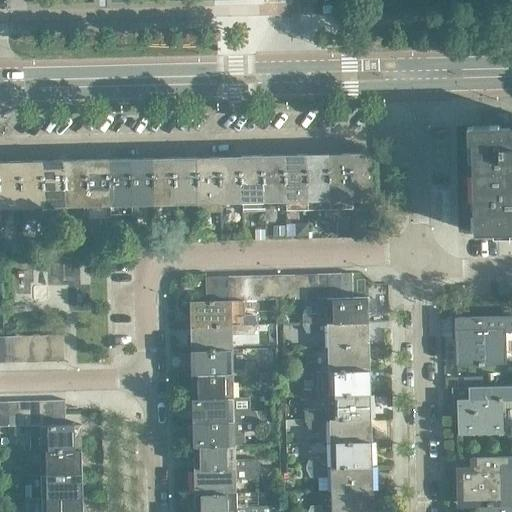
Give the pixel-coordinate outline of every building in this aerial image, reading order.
[(511,232),(511,127),(500,128),(500,125),(472,126),(474,233),(511,232)] [(353,196),(352,156),(351,156),(342,157),(342,153),(329,154),(329,157),(330,157),(331,197),(342,196),(342,200),(353,199),(353,196)] [(375,199),(374,156),(364,156),(364,153),(351,153),(351,156),(352,156),(353,196),(364,196),(364,199),(375,199)] [(309,197),(308,157),(307,157),(298,158),(298,154),(285,155),(285,158),(286,158),(287,198),(298,197),(298,201),(309,200),(309,197)] [(330,157),(329,157),(320,157),(320,154),(307,154),(307,157),(308,157),(309,197),(320,197),(320,200),(331,200),(331,197),(330,157)] [(265,198),(264,159),(263,159),(254,159),(254,155),(241,156),(241,159),(242,159),(243,199),(254,199),(254,202),(265,202),(265,198)] [(286,158),(285,158),(276,158),(276,155),(263,155),(263,159),(264,159),(265,198),(276,198),(276,201),(287,201),(287,198),(286,158)] [(220,160),(219,160),(210,160),(210,156),(197,157),(197,160),(198,160),(199,200),(210,200),(210,203),(221,203),(221,199),(220,160)] [(242,159),(241,159),(232,159),(232,156),(219,156),(219,160),(220,160),(221,199),(232,199),(232,202),(243,202),(243,199),(242,159)] [(199,200),(198,160),(197,160),(188,160),(188,157),(175,157),(175,161),(176,161),(177,204),(199,203),(199,200)] [(154,161),(153,161),(144,161),(144,158),(131,158),(131,162),(132,162),(133,201),(144,201),(144,204),(155,204),(155,201),(154,161)] [(176,161),(175,161),(166,161),(166,158),(153,158),(153,161),(154,161),(155,201),(166,201),(166,204),(177,204),(176,161)] [(110,162),(109,162),(101,162),(100,159),(87,159),(87,163),(88,163),(89,202),(89,203),(100,202),(100,206),(111,205),(111,202),(110,162)] [(133,201),(132,162),(131,162),(122,162),(122,159),(109,159),(109,162),(110,162),(111,202),(111,205),(112,218),(134,218),(133,201)] [(67,203),(66,163),(65,163),(57,163),(56,160),(43,160),(43,164),(44,164),(45,204),(56,203),(56,207),(67,206),(67,203)] [(89,202),(88,163),(87,163),(79,163),(78,160),(65,160),(65,163),(66,163),(67,203),(78,203),(78,206),(89,206),(89,203),(89,202)] [(22,164),(21,164),(13,164),(12,161),(0,161),(0,175),(1,205),(12,204),(12,208),(23,207),(23,204),(22,164)] [(44,164),(43,164),(35,164),(34,161),(21,161),(21,164),(22,164),(23,204),(34,204),(34,207),(45,207),(45,204),(44,164)] [(353,298),(352,273),(340,274),(340,298),(353,298)] [(306,299),(305,274),(294,275),(294,299),(306,299)] [(317,299),(317,274),(305,274),(306,299),(317,299)] [(329,299),(328,274),(317,274),(317,299),(328,299),(329,299)] [(340,298),(340,274),(328,274),(329,299),(340,298)] [(264,300),(263,275),(252,276),(252,300),(264,300)] [(276,300),(275,279),(275,275),(263,275),(264,300),(276,300)] [(294,299),(294,275),(282,275),(282,300),(294,299)] [(229,301),(229,276),(217,277),(218,301),(229,301)] [(241,301),(240,276),(229,276),(229,301),(231,301),(241,301)] [(252,300),(252,276),(240,276),(241,301),(252,300)] [(218,301),(217,277),(205,277),(206,302),(218,301)] [(369,322),(368,297),(353,298),(340,298),(329,299),(328,299),(328,321),(319,321),(315,314),(307,314),(304,322),(304,324),(369,322)] [(232,323),(231,301),(229,301),(218,301),(206,302),(191,302),(191,326),(257,325),(257,323),(253,315),(245,316),(242,323),(232,323)] [(489,363),(489,329),(511,328),(511,316),(456,318),(457,364),(479,364),(479,366),(485,366),(484,363),(489,363)] [(369,346),(369,322),(304,324),(304,326),(307,333),(316,333),(319,325),(328,325),(329,347),(369,346)] [(233,349),(232,327),(242,327),(245,335),(254,335),(257,327),(257,325),(191,326),(192,350),(233,349)] [(63,361),(62,335),(50,336),(50,362),(63,361)] [(14,362),(14,336),(2,337),(2,363),(14,362)] [(26,362),(26,336),(14,336),(14,362),(26,362)] [(38,362),(38,336),(26,336),(26,362),(38,362)] [(50,362),(50,336),(38,336),(38,362),(50,362)] [(370,370),(369,346),(329,347),(329,369),(320,369),(317,362),(308,362),(305,370),(305,372),(370,370)] [(233,371),(233,349),(192,350),(193,374),(258,373),(258,371),(255,363),(246,364),(243,371),(233,371)] [(370,394),(370,370),(305,372),(305,374),(308,381),(317,381),(320,373),(329,373),(330,395),(370,394)] [(234,397),(233,375),(243,375),(246,383),(255,382),(258,375),(258,373),(193,374),(193,398),(234,397)] [(503,432),(502,400),(511,399),(511,386),(472,387),(473,399),(458,399),(459,433),(503,432)] [(371,418),(370,394),(330,395),(331,417),(321,417),(318,410),(309,410),(306,418),(306,420),(371,418)] [(234,419),(234,397),(193,398),(194,422),(259,421),(259,419),(256,411),(247,412),(244,419),(234,419)] [(54,425),(53,400),(42,401),(42,425),(54,425)] [(66,425),(66,412),(65,400),(53,400),(54,425),(66,425)] [(19,426),(19,401),(7,401),(8,426),(16,426),(19,426)] [(31,426),(30,401),(19,401),(19,426),(31,426)] [(42,425),(42,401),(30,401),(31,426),(42,425)] [(372,442),(371,418),(306,420),(306,422),(309,429),(318,429),(321,421),(331,421),(331,443),(372,442)] [(235,445),(235,423),(244,423),(247,431),(256,430),(259,423),(259,421),(194,422),(194,446),(235,445)] [(54,425),(42,425),(31,426),(19,426),(16,426),(16,429),(20,436),(29,436),(32,429),(41,428),(42,450),(82,449),(82,424),(66,425),(54,425)] [(372,466),(372,442),(331,443),(332,465),(322,465),(319,458),(310,458),(307,466),(307,468),(372,466)] [(236,467),(235,445),(194,446),(195,470),(260,469),(260,467),(257,459),(248,460),(245,467),(236,467)] [(83,473),(82,449),(42,450),(42,472),(33,472),(29,465),(21,465),(17,473),(18,475),(83,473)] [(511,455),(474,457),(474,469),(466,470),(466,458),(458,458),(459,511),(463,511),(464,503),(488,503),(488,506),(494,506),(493,502),(506,502),(505,501),(511,501),(511,455)] [(373,490),(372,466),(307,468),(307,470),(311,477),(319,477),(322,469),(332,469),(332,491),(373,490)] [(236,493),(236,471),(245,471),(249,479),(257,478),(260,471),(260,469),(195,470),(196,494),(236,493)] [(83,497),(83,473),(18,475),(18,477),(21,484),(30,484),(33,476),(42,476),(43,498),(83,497)] [(373,511),(373,490),(332,491),(332,511),(322,511),(320,506),(311,506),(308,511),(373,511)] [(236,511),(236,493),(196,494),(196,511),(260,511),(258,507),(249,507),(247,511),(236,511)] [(83,511),(83,497),(43,498),(43,511),(83,511)]
